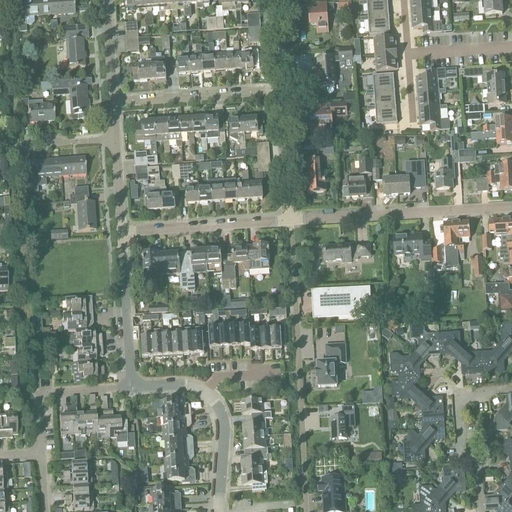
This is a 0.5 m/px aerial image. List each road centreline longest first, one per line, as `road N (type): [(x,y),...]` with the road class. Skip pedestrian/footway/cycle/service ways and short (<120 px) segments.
road 1 (residential): [(305,505),(285,224)]
road 2 (residential): [(285,224),(511,210)]
road 3 (residential): [(476,511),(454,411),(460,393),(511,390)]
road 4 (residential): [(115,102),(282,89)]
road 5 (residential): [(123,234),(285,224)]
road 6 (residential): [(132,388),(123,234)]
road 7 (residential): [(43,452),(40,393),(132,388)]
road 8 (residential): [(282,89),(285,224)]
road 9 (residential): [(224,511),(223,418),(202,391)]
